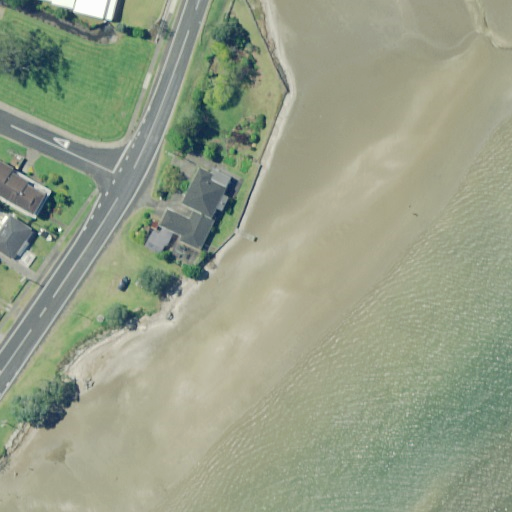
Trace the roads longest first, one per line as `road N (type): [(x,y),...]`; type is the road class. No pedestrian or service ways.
road 1 (tertiary): [(126,179),(0,369)]
road 2 (tertiary): [(197,0),(126,179)]
road 3 (residential): [(126,179),(0,119)]
